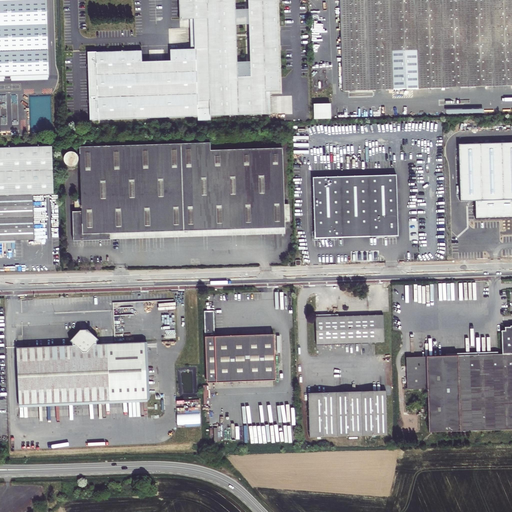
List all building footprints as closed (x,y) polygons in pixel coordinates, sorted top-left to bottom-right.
[(46,0),(0,0),(0,76),(11,76),(49,75),(48,50),(46,0)] [(273,0),(176,0),(177,22),(205,21),(207,118),(264,116),(263,79),(276,78),(273,0)] [(511,0),(339,0),(343,91),(511,86),(511,0)] [(93,54),(95,121),(195,118),(193,51),(93,54)] [(314,120),(331,120),(331,104),(313,105),(314,120)] [(210,144),(79,148),(81,212),(72,212),(73,241),(286,235),(283,149),(210,151),(210,144)] [(0,240),(34,239),(32,195),(53,194),(51,147),(0,148),(0,240)] [(63,156),(68,169),(79,164),(74,152),(63,156)] [(313,182),(313,241),(397,240),(396,180),(313,182)] [(211,313),(202,313),(203,385),(272,383),(271,337),(212,339),(211,313)] [(377,317),(313,319),(313,347),(378,345),(377,317)] [(499,356),(402,359),(402,391),(423,391),(424,434),(511,431),(511,327),(507,328),(507,329),(502,330),(502,334),(498,333),(499,356)] [(14,352),(16,408),(145,402),(143,345),(93,348),(93,346),(95,343),(84,333),(77,333),(67,344),(70,346),(70,349),(14,352)] [(379,394),(305,396),(306,439),(381,437),(379,394)]
